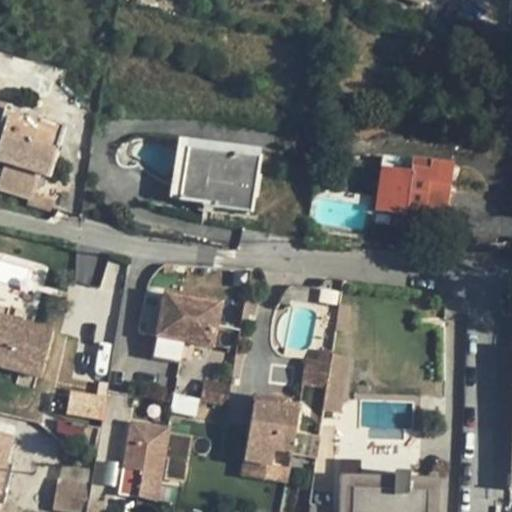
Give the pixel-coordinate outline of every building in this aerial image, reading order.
[(0,164),(3,166),(0,177),(0,188),(27,198),(35,173),(42,148),(52,152),(57,131),(7,115),(1,134),(0,137),(0,164)] [(167,199),(177,201),(185,163),(255,174),(259,153),(177,141),(167,199)] [(42,148),(35,173),(45,177),(52,152),(42,148)] [(380,157),(379,170),(408,174),(409,169),(426,172),(426,164),(380,157)] [(185,163),(177,201),(249,216),(251,202),(254,201),(258,179),(254,178),(255,174),(185,163)] [(379,170),(373,211),(422,218),(424,208),(444,212),(449,167),(426,164),(426,172),(409,169),(408,174),(379,170)] [(32,193),(28,206),(53,213),(57,201),(32,193)] [(76,256),(75,282),(92,282),(92,256),(76,256)] [(167,294),(154,359),(180,365),(185,342),(213,348),(221,305),(167,294)] [(511,301),(503,301),(502,317),(511,318),(511,301)] [(0,361),(43,374),(54,332),(0,318),(0,361)] [(307,360),(304,386),(328,389),(333,353),(319,351),(318,363),(307,360)] [(207,386),(203,405),(229,411),(233,391),(207,386)] [(72,393),(68,413),(104,419),(108,399),(72,393)] [(257,397),(246,461),(273,466),(275,453),(294,456),(301,408),(288,406),(289,402),(257,397)] [(132,426),(124,471),(145,475),(146,470),(153,430),(132,426)] [(153,430),(146,470),(161,474),(169,433),(153,430)] [(0,480),(5,482),(16,437),(0,432),(0,480)] [(273,466),(270,481),(286,483),(288,469),(291,470),(294,456),(275,453),(273,466)] [(145,475),(140,499),(158,503),(161,474),(146,470),(145,475)] [(343,475),(340,511),(437,511),(439,479),(343,475)] [(60,481),(54,509),(70,511),(88,511),(89,509),(93,487),(60,481)] [(334,511),(335,501),(311,498),(309,511),(334,511)]
